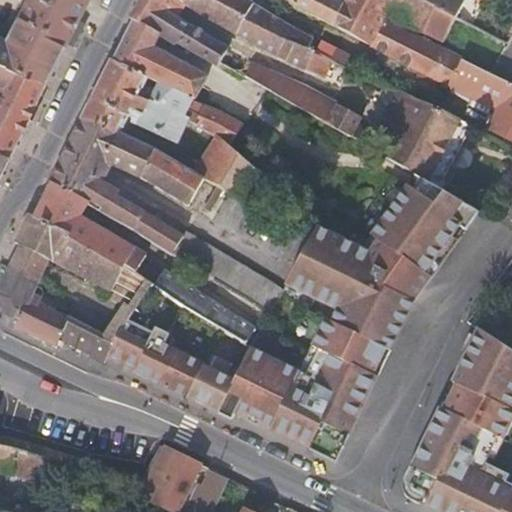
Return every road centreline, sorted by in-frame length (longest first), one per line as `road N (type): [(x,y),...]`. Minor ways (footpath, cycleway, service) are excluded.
road 1 (secondary): [(346,511),(0,347)]
road 2 (secondary): [(0,238),(122,0)]
